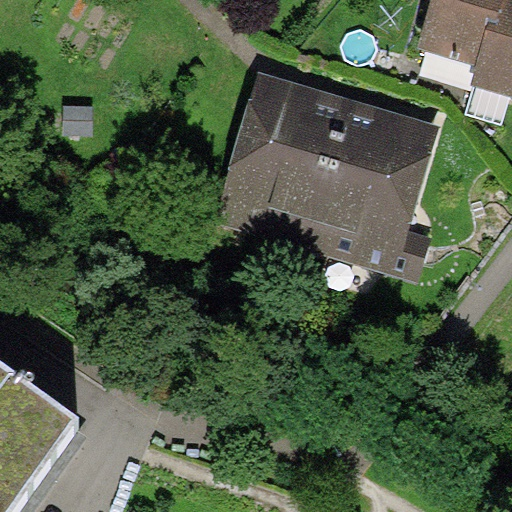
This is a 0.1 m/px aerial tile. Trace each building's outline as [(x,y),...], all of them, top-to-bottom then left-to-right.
[(433,0),(417,53),(476,71),(489,29),(496,31),(504,0),(433,0)] [(511,0),(504,0),(496,31),(489,29),(476,71),(471,88),(511,100),(511,0)] [(306,250),(351,102),(260,75),(215,223),(306,250)] [(351,102),(306,250),(417,284),(432,239),(410,233),(442,130),(351,102)] [(0,511),(23,511),(81,432),(0,373),(0,511)]
